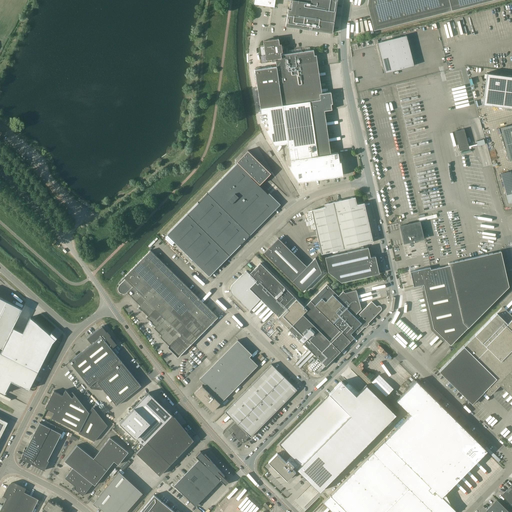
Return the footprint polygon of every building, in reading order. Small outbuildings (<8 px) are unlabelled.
[(254,0),(254,5),(273,8),(274,0),(291,0),(291,9),(288,9),(285,26),(332,33),(336,0),(254,0)] [(367,0),(367,5),(374,30),(451,10),(491,0),(367,0)] [(406,36),(377,43),(385,73),(414,66),(406,36)] [(282,46),(281,46),(281,44),(279,44),(278,39),(263,41),(263,44),(259,45),(260,57),(265,57),(266,60),(271,59),(271,61),(274,61),(274,59),(275,59),(276,67),(254,70),(261,114),(266,113),(269,128),(266,130),(274,145),(287,143),(291,165),(289,165),(296,177),(298,177),(296,169),(302,168),(304,181),(337,177),(336,171),(342,170),(341,162),(339,162),(338,153),(328,154),(322,111),(331,109),(330,98),(331,98),(330,92),(321,93),(316,55),(314,55),(313,50),(281,55),(280,53),(282,52),(282,51),(283,50),(282,46)] [(511,75),(487,72),(483,102),(511,106),(511,75)] [(511,125),(500,128),(509,161),(511,159),(511,125)] [(460,151),(469,148),(464,129),(455,131),(460,151)] [(237,163),(167,235),(209,276),(280,204),(268,193),(267,194),(251,178),(251,177),(259,184),(271,173),(247,150),(236,162),(237,163)] [(508,203),(511,202),(511,186),(508,172),(501,174),(508,203)] [(357,204),(355,197),(324,204),(325,207),(311,210),(321,254),(373,242),(364,203),(357,204)] [(424,239),(420,221),(400,226),(401,231),(402,231),(402,233),(401,233),(404,243),(424,239)] [(306,267),(278,238),(270,246),(268,248),(263,253),(302,291),(321,272),(315,258),(306,267)] [(370,257),(368,247),(325,257),(328,272),(341,282),(379,274),(375,256),(370,257)] [(218,317),(150,251),(123,278),(125,279),(119,285),(118,287),(118,289),(118,291),(119,293),(121,294),(123,294),(125,294),(127,293),(128,291),(132,295),(131,297),(140,306),(139,307),(147,316),(146,318),(155,326),(154,328),(161,335),(160,336),(160,337),(161,338),(169,346),(168,346),(168,347),(168,348),(178,358),(191,344),(218,317)] [(509,286),(501,251),(449,263),(450,265),(431,270),(430,267),(410,272),(413,287),(423,284),(433,328),(450,345),(468,328),(509,286)] [(259,298),(278,317),(277,318),(316,357),(310,364),(315,369),(316,367),(319,369),(321,367),(323,369),(365,327),(369,324),(368,323),(380,311),(381,309),(381,308),(380,306),(378,306),(377,307),(371,301),(359,314),(360,316),(357,319),(353,315),(361,307),(351,288),(345,293),(344,292),(339,296),(327,285),(305,308),(260,263),(249,274),(245,270),(233,282),(233,284),(233,288),(246,301),(244,303),(249,308),(259,298)] [(0,346),(2,348),(22,309),(0,298),(0,346)] [(472,401),(485,390),(485,392),(487,394),(490,394),(500,385),(511,396),(511,316),(502,307),(440,370),(472,401)] [(106,332),(102,327),(87,338),(92,344),(69,362),(89,386),(96,381),(116,406),(141,386),(111,349),(116,344),(108,334),(109,334),(107,332),(106,332)] [(212,411),(257,365),(249,357),(252,354),(237,340),(199,379),(206,386),(204,388),(202,385),(194,393),(202,401),(203,400),(205,402),(204,403),(212,411)] [(0,352),(0,391),(4,393),(11,380),(29,389),(38,371),(0,352)] [(250,437),(297,390),(271,364),(225,411),(227,414),(219,421),(242,444),(244,441),(245,442),(246,441),(245,440),(249,436),(250,437)] [(441,496),(487,451),(417,381),(398,400),(413,414),(390,435),(331,495),(330,495),(323,502),(332,511),(453,511),(455,510),(441,496)] [(72,398),(65,390),(62,395),(54,391),(45,408),(54,412),(51,418),(79,432),(78,433),(94,441),(107,425),(92,407),(89,413),(75,395),(72,398)] [(119,424),(142,446),(172,415),(149,393),(119,424)] [(319,492),(372,437),(329,394),(279,444),(292,456),(288,460),(285,462),(277,454),(269,462),(287,479),(295,471),(293,469),(299,463),(301,465),(297,469),(319,492)] [(174,416),(172,415),(142,446),(136,452),(159,475),(190,444),(191,443),(190,443),(193,440),(190,436),(191,436),(190,435),(174,416)] [(48,460),(61,434),(39,422),(26,449),(25,449),(25,448),(24,448),(21,458),(32,464),(31,464),(32,465),(32,464),(44,470),(45,470),(44,470),(49,461),(48,460)] [(77,445),(64,461),(73,468),(65,478),(77,488),(76,490),(83,496),(93,484),(95,485),(113,462),(115,463),(122,454),(107,441),(93,458),(77,445)] [(209,460),(204,455),(200,451),(195,456),(199,460),(174,486),(195,506),(220,480),(225,485),(228,482),(223,477),(224,475),(210,459),(209,460)] [(124,511),(142,490),(119,471),(93,503),(97,507),(98,506),(105,511),(124,511)] [(0,511),(31,511),(38,499),(24,492),(26,488),(16,483),(15,483),(14,483),(13,483),(12,483),(11,483),(10,483),(10,484),(9,484),(9,485),(8,485),(8,486),(3,496),(6,498),(0,509),(0,511)] [(509,502),(511,499),(511,494),(507,490),(502,495),(509,502)] [(174,511),(154,495),(139,511),(174,511)] [(54,505),(48,500),(43,508),(44,508),(41,511),(65,511),(61,509),(63,508),(59,505),(56,503),(54,505)] [(488,511),(509,511),(497,500),(487,510),(488,511)]
